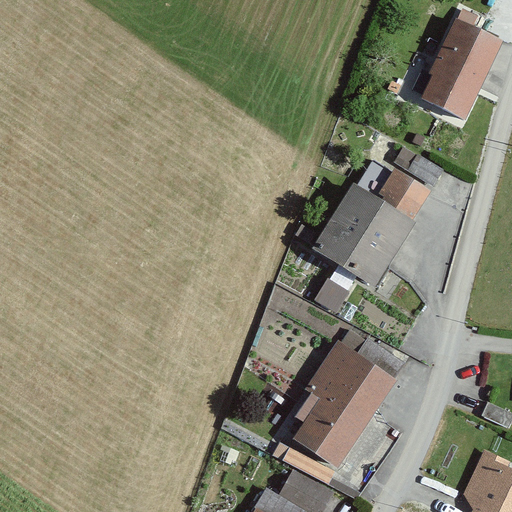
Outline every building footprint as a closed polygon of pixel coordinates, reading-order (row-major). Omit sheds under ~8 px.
[(503,38),(455,16),(419,95),(467,116),(503,38)] [(351,178),(309,243),(370,281),(429,189),(392,165),(374,193),(351,178)] [(350,290),(327,275),(314,297),(337,311),(350,290)] [(395,375),(338,338),(295,405),(308,413),(283,453),(330,483),(337,472),(325,464),(327,460),(337,466),(395,375)] [(511,409),(488,398),(480,414),(507,427),(511,416),(511,409)] [(492,455),(483,451),(464,494),(474,499),(468,511),(511,511),(511,469),(490,459),(492,455)] [(291,468),(277,493),(312,511),(321,511),(333,491),(291,468)]
